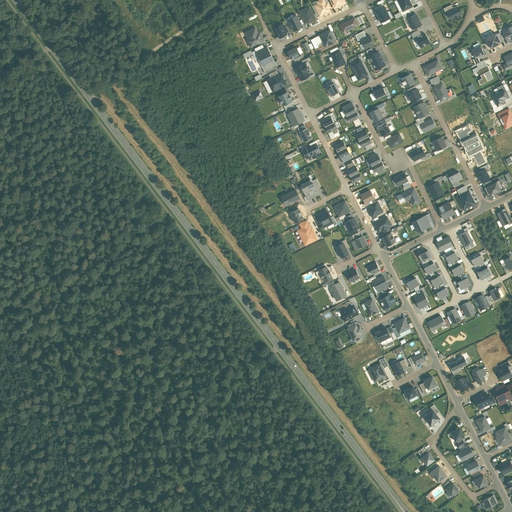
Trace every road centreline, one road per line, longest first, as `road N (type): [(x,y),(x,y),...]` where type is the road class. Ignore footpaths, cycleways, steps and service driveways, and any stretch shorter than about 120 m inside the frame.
road 1 (secondary): [(404,511),(14,0)]
road 2 (residential): [(311,114),(276,48),(362,5),(397,70)]
road 3 (track): [(165,197),(0,314)]
road 4 (residential): [(442,229),(407,162),(385,155),(353,92)]
road 5 (residential): [(485,208),(414,62)]
road 6 (residential): [(498,484),(472,496),(432,443),(460,409)]
